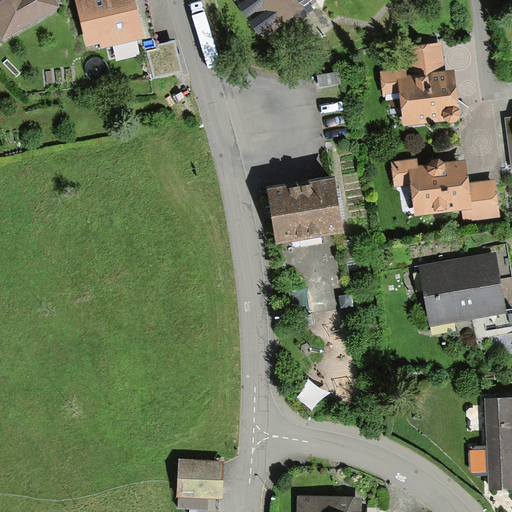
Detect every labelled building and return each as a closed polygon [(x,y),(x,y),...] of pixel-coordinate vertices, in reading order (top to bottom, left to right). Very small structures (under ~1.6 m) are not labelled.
[(0,0),(0,44),(61,10),(55,0),(0,0)] [(133,0),(79,0),(75,1),(87,49),(100,46),(101,50),(143,39),(133,0)] [(236,0),(263,38),(316,0),(236,0)] [(182,71),(175,41),(157,45),(159,50),(148,53),(154,79),(182,71)] [(457,109),(453,106),(449,68),(441,69),(438,42),(402,46),(404,68),(377,71),(380,95),(395,94),(398,125),(441,120),(446,124),(453,124),(457,119),(458,114),(457,109)] [(460,159),(440,161),(438,159),(435,157),(431,156),(426,157),(422,161),(421,164),(414,165),(413,158),(389,160),(391,185),(405,183),(408,214),(458,209),(459,222),(497,218),(493,179),(463,181),(460,159)] [(271,241),(295,237),(317,234),(338,231),(331,178),(263,188),(271,241)] [(319,244),(317,234),(295,237),(296,247),(319,244)] [(490,251),(415,264),(426,326),(501,313),(490,251)] [(321,386),(303,396),(310,409),(328,399),(321,386)] [(511,396),(480,398),(485,488),(511,486),(511,396)] [(181,462),(180,502),(227,502),(227,463),(181,462)] [(358,511),(358,496),(295,495),(294,511),(358,511)]
